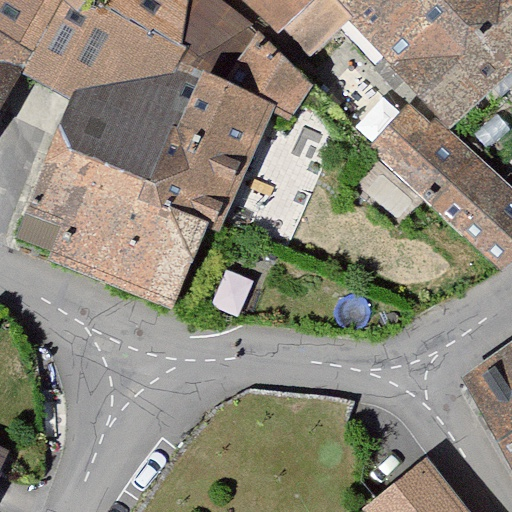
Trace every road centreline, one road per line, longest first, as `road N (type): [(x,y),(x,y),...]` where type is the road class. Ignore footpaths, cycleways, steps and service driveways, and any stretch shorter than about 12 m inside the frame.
road 1 (residential): [(409,375),(138,351)]
road 2 (residential): [(87,511),(138,351)]
road 3 (residential): [(501,511),(409,375)]
road 4 (residential): [(138,351),(0,280)]
road 5 (residential): [(511,300),(409,375)]
